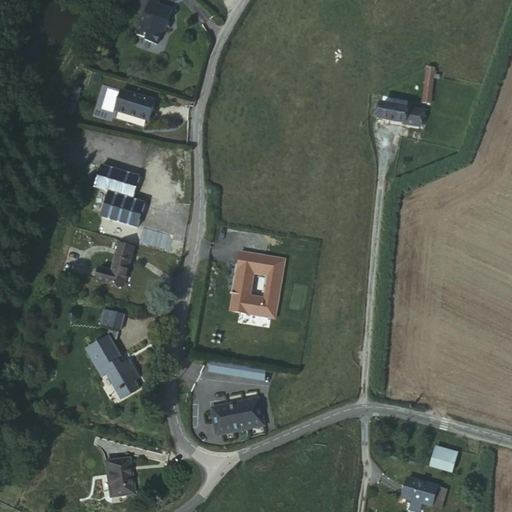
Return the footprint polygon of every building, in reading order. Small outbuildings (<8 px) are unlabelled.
[(147,11),(139,32),(144,35),(149,39),(160,43),(164,31),(170,28),(168,23),(175,7),(155,0),(153,0),(149,12),(147,11)] [(434,73),(427,72),(422,104),(430,104),(435,75),(436,76),(437,73),(434,73)] [(159,96),(125,87),(120,107),(154,116),(159,96)] [(384,97),(383,106),(399,108),(401,100),(384,97)] [(399,108),(383,106),(380,121),(404,125),(407,109),(399,108)] [(421,111),(407,109),(404,125),(419,127),(421,111)] [(118,112),(116,118),(143,126),(145,121),(118,112)] [(181,114),(177,142),(187,144),(190,116),(181,114)] [(229,115),(217,114),(215,144),(227,145),(229,115)] [(142,158),(105,148),(102,159),(139,169),(142,158)] [(175,149),(175,177),(185,177),(185,148),(175,149)] [(139,169),(102,159),(96,184),(100,185),(110,187),(103,215),(102,216),(137,225),(145,196),(132,193),(139,169)] [(110,187),(100,185),(93,212),(103,215),(110,187)] [(168,232),(142,225),(138,239),(167,247),(170,235),(168,232)] [(136,249),(118,244),(115,255),(134,260),(136,249)] [(232,288),(233,288),(233,289),(234,289),(234,295),(227,294),(224,312),(268,319),(278,260),(234,253),(229,283),(229,284),(229,285),(230,285),(230,286),(231,287),(232,288)] [(134,260),(115,255),(112,269),(108,282),(107,284),(125,289),(134,260)] [(95,278),(108,282),(112,269),(98,265),(95,278)] [(103,311),(99,325),(119,330),(122,316),(103,311)] [(107,336),(100,340),(86,348),(102,375),(107,372),(112,380),(122,398),(137,389),(132,379),(138,376),(128,359),(121,363),(107,336)] [(264,379),(266,365),(209,360),(208,374),(264,379)] [(259,399),(210,409),(216,436),(265,426),(259,399)] [(455,454),(434,447),(429,463),(450,469),(455,454)] [(131,487),(138,485),(135,461),(112,464),(116,501),(132,499),(131,487)] [(434,501),(440,485),(413,474),(405,491),(410,493),(422,498),(433,502),(434,501)] [(140,498),(138,485),(131,487),(132,499),(140,498)] [(449,489),(440,485),(434,501),(443,505),(449,489)] [(420,503),(422,498),(410,493),(408,498),(420,503)]
